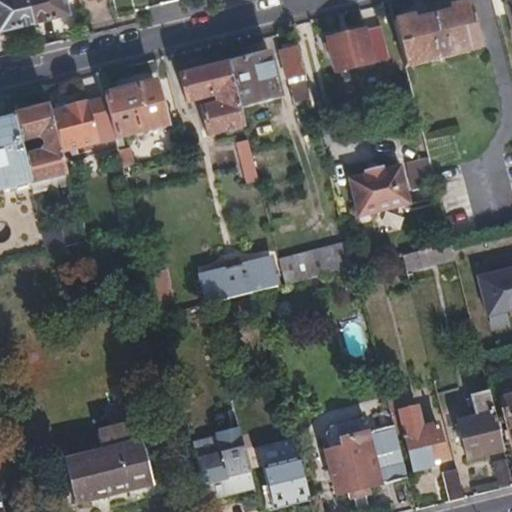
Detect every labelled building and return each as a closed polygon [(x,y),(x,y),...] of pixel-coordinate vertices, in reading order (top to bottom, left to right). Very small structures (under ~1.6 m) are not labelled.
[(0,0),(0,28),(33,20),(27,0),(0,0)] [(67,0),(27,0),(33,20),(33,21),(71,12),(67,0)] [(112,0),(118,18),(134,13),(130,0),(112,0)] [(409,19),(393,23),(404,67),(476,48),(467,5),(447,9),(449,15),(411,24),(409,19)] [(388,61),(378,28),(324,40),(333,73),(388,61)] [(308,100),(293,44),(277,47),(292,104),(308,100)] [(268,55),(226,65),(237,108),(280,97),(268,55)] [(237,108),(226,65),(175,77),(181,102),(211,95),(214,105),(199,110),(204,134),(241,125),(237,108)] [(396,92),(409,88),(409,87),(405,70),(391,73),(396,92)] [(153,84),(102,95),(104,103),(112,135),(113,139),(164,126),(153,84)] [(112,135),(104,103),(85,107),(85,105),(52,112),(61,153),(93,144),(92,141),(112,135)] [(12,118),(13,121),(26,177),(28,182),(64,175),(47,109),(12,118)] [(13,121),(0,124),(0,192),(29,186),(28,182),(26,177),(13,121)] [(255,179),(245,138),(234,140),(245,182),(255,179)] [(127,145),(115,148),(120,168),(132,164),(127,145)] [(403,161),(409,190),(433,185),(428,157),(403,161)] [(363,174),(364,178),(348,181),(358,219),(410,207),(401,168),(383,171),(383,169),(363,174)] [(0,262),(45,252),(29,186),(0,192),(0,262)] [(511,228),(486,235),(489,246),(491,256),(511,250),(511,228)] [(483,236),(453,243),(456,254),(489,246),(486,235),(483,236)] [(352,268),(346,243),(277,260),(283,285),(352,268)] [(453,243),(448,244),(405,255),(408,270),(457,258),(456,254),(453,243)] [(196,287),(201,304),(208,302),(257,291),(278,286),(271,257),(201,275),(204,284),(196,287)] [(166,269),(147,274),(158,315),(176,310),(166,269)] [(511,311),(511,269),(479,278),(488,318),(511,311)] [(504,451),(489,391),(472,395),(477,417),(459,422),(468,459),(504,451)] [(511,395),(503,398),(511,440),(511,395)] [(401,412),(414,469),(432,465),(431,459),(446,455),(438,423),(424,427),(418,406),(401,412)] [(99,431),(102,450),(64,459),(75,505),(154,484),(139,421),(99,431)] [(388,484),(408,479),(395,428),(374,433),(374,435),(327,447),(339,494),(387,482),(388,484)] [(255,467),(296,455),(290,436),(250,449),(255,467)] [(0,486),(12,484),(3,448),(0,448),(0,486)] [(199,472),(205,493),(242,483),(234,449),(196,458),(199,472)] [(292,509),(310,505),(298,457),(265,467),(268,484),(261,485),(264,495),(271,493),(275,507),(290,504),(292,509)] [(499,488),(511,485),(506,460),(494,463),(499,488)] [(464,497),(457,469),(442,472),(448,501),(464,497)]
